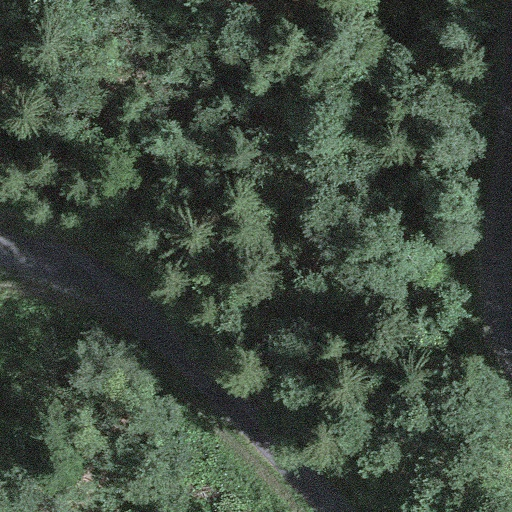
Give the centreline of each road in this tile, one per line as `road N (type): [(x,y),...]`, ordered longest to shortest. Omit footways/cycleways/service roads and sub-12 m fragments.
road 1 (track): [(0,243),(43,245),(85,269),(347,511)]
road 2 (track): [(511,363),(496,326),(493,291),(511,118)]
